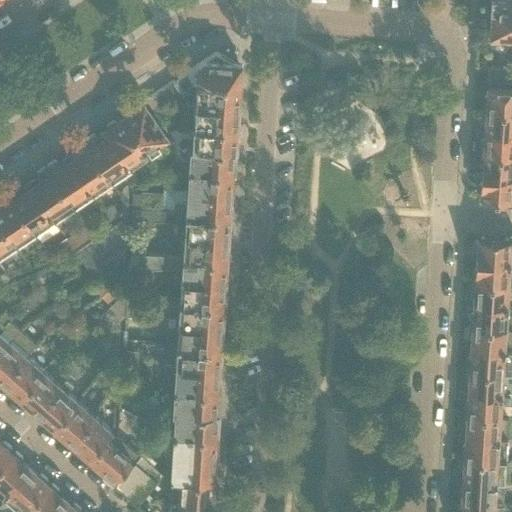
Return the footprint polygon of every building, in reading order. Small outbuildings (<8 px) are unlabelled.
[(489,42),(511,43),(511,0),(507,0),(490,0),(489,12),(491,12),(489,42)] [(215,52),(145,99),(152,110),(196,80),(240,83),(241,70),(242,63),(234,62),(233,62),(215,52)] [(487,67),(487,80),(510,81),(510,73),(511,68),(487,67)] [(344,84),(344,86),(358,87),(359,75),(345,74),(344,84)] [(239,106),(240,83),(196,80),(194,103),(239,106)] [(485,96),(484,108),(511,109),(511,86),(487,85),(487,94),(485,96)] [(131,111),(123,117),(151,157),(160,151),(156,145),(163,140),(164,141),(167,139),(143,103),(141,105),(137,104),(131,108),(131,111)] [(181,103),(180,123),(193,124),(193,125),(237,128),(239,108),(239,106),(194,103),(194,104),(181,103)] [(511,109),(484,108),(484,118),(485,121),(484,130),(511,131),(511,109)] [(106,128),(104,129),(131,170),(151,157),(123,117),(117,121),(112,120),(107,124),(106,128)] [(193,125),(192,145),(236,148),(237,128),(193,125)] [(92,135),(83,141),(112,183),(131,170),(104,129),(96,135),(92,135)] [(482,140),(481,152),(511,153),(511,131),(484,130),(484,139),(482,140)] [(74,151),(66,156),(93,196),(112,183),(83,141),(75,147),(74,151)] [(190,145),(188,169),(232,172),(233,163),(235,163),(236,148),(192,145),(190,145)] [(482,165),(482,174),(511,175),(511,153),(481,152),(481,163),(482,165)] [(172,155),(172,163),(185,166),(185,158),(172,155)] [(54,160),(46,166),(74,208),(93,196),(66,156),(59,161),(54,160)] [(36,176),(29,181),(56,221),(74,208),(46,166),(37,172),(36,176)] [(188,169),(187,183),(187,191),(231,194),(232,172),(188,169)] [(511,175),(482,174),(481,182),(479,184),(479,191),(480,193),(480,196),(511,198),(511,175)] [(11,193),(9,195),(36,234),(56,221),(29,181),(21,186),(18,185),(12,189),(11,193)] [(163,193),(162,211),(185,212),(229,215),(230,209),(231,194),(187,191),(163,189),(162,193),(163,193)] [(142,191),(140,209),(162,211),(163,193),(162,193),(142,191)] [(0,199),(0,220),(18,247),(36,234),(9,195),(1,200),(0,199)] [(132,209),(131,224),(153,226),(153,220),(175,221),(175,223),(184,224),(185,212),(162,211),(140,209),(132,209)] [(104,211),(95,217),(101,227),(111,220),(104,211)] [(229,215),(185,212),(184,224),(184,234),(228,237),(229,215)] [(0,258),(18,247),(0,220),(0,258)] [(118,223),(76,251),(87,267),(121,244),(125,241),(126,228),(121,221),(118,223)] [(226,259),(227,254),(228,237),(184,234),(182,256),(226,259)] [(476,250),(475,259),(511,261),(511,238),(477,237),(477,240),(475,242),(474,249),(476,250)] [(66,238),(58,243),(63,251),(63,252),(72,247),(66,238)] [(51,257),(45,247),(35,253),(41,263),(51,257)] [(225,281),(226,259),(182,256),(130,253),(130,264),(141,267),(141,271),(181,267),(181,278),(225,281)] [(473,270),(472,281),(511,283),(511,261),(475,259),(475,268),(473,270)] [(12,264),(4,270),(5,272),(6,275),(7,275),(9,279),(18,273),(12,264)] [(5,272),(0,274),(0,283),(9,279),(7,275),(6,275),(5,272)] [(223,303),(225,281),(181,278),(179,301),(223,303)] [(103,280),(95,287),(101,294),(109,288),(103,280)] [(473,295),(473,304),(511,305),(511,283),(472,281),(471,293),(473,295)] [(109,288),(101,294),(107,302),(115,295),(109,288)] [(179,301),(178,319),(178,322),(222,325),(223,303),(179,301)] [(470,314),(469,325),(511,327),(511,305),(473,304),(472,312),(470,314)] [(0,350),(18,330),(8,321),(11,318),(4,312),(0,316),(0,350)] [(220,347),(222,325),(178,322),(176,344),(220,347)] [(471,339),(470,348),(511,350),(511,327),(469,325),(469,337),(471,339)] [(103,339),(103,343),(118,344),(119,327),(114,327),(103,339)] [(0,381),(2,383),(26,355),(36,345),(18,330),(0,350),(0,381)] [(176,344),(175,365),(219,368),(220,347),(176,344)] [(110,348),(109,360),(117,361),(118,348),(110,348)] [(467,358),(467,369),(511,372),(511,352),(511,350),(470,348),(469,356),(467,358)] [(9,393),(18,400),(44,370),(26,355),(2,383),(10,390),(9,393)] [(71,358),(64,367),(71,373),(79,365),(71,358)] [(71,373),(71,374),(77,379),(85,371),(79,365),(71,373)] [(125,365),(124,378),(136,378),(136,376),(133,376),(134,365),(125,365)] [(175,365),(173,388),(217,390),(219,368),(175,365)] [(467,369),(466,381),(468,383),(467,392),(509,394),(511,394),(511,371),(511,372),(467,369)] [(28,406),(36,413),(61,385),(44,370),(18,400),(26,407),(28,406)] [(61,385),(36,413),(44,420),(44,423),(52,430),(78,401),(67,391),(73,385),(66,379),(61,385)] [(108,383),(107,397),(115,397),(116,383),(108,383)] [(172,411),(174,411),(219,413),(220,397),(217,397),(217,390),(173,388),(172,411)] [(465,402),(464,413),(508,416),(509,394),(467,392),(467,400),(465,402)] [(63,436),(71,443),(95,416),(78,401),(52,430),(60,437),(63,436)] [(217,435),(219,413),(174,411),(173,432),(217,435)] [(464,413),(463,425),(465,427),(465,435),(507,438),(511,438),(511,416),(508,416),(464,413)] [(134,414),(132,421),(133,424),(141,428),(145,418),(134,414)] [(84,459),(87,458),(111,430),(95,416),(71,443),(79,450),(78,453),(84,459)] [(111,430),(87,458),(88,458),(98,467),(96,469),(112,483),(125,468),(132,459),(138,453),(125,442),(113,432),(111,430)] [(216,456),(217,435),(173,432),(171,453),(216,456)] [(462,446),(461,457),(505,460),(507,438),(465,435),(464,444),(462,446)] [(0,465),(13,450),(5,442),(2,442),(0,440),(0,465)] [(13,450),(0,465),(0,497),(1,498),(29,466),(22,461),(22,458),(13,450)] [(171,453),(171,456),(170,475),(214,478),(216,456),(171,453)] [(115,485),(136,503),(161,474),(141,456),(115,485)] [(462,471),(462,479),(504,482),(505,460),(461,457),(461,469),(462,471)] [(3,501),(16,511),(23,511),(50,482),(41,474),(38,475),(32,469),(3,501)] [(172,477),(171,499),(213,502),(214,478),(170,475),(170,477),(172,477)] [(459,490),(459,502),(503,504),(504,482),(462,479),(461,488),(459,490)] [(23,511),(52,511),(65,498),(59,493),(58,490),(50,482),(23,511)] [(52,511),(82,511),(83,511),(74,504),(71,504),(65,498),(52,511)] [(211,511),(213,502),(171,499),(169,511),(211,511)] [(502,511),(503,504),(459,502),(458,511),(502,511)]
